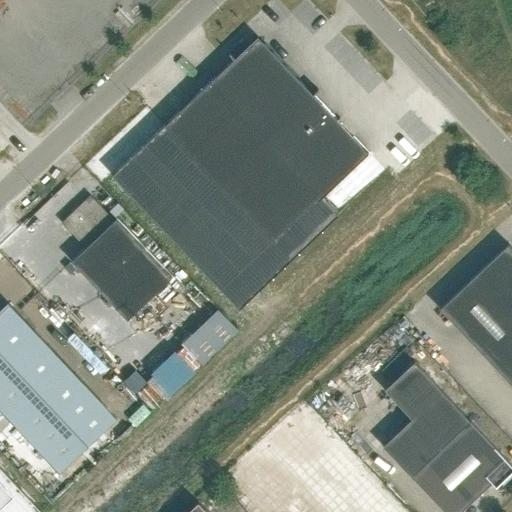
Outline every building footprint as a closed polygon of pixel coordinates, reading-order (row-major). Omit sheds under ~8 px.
[(165,125),(112,174),(240,309),(339,215),(339,214),(326,201),(322,197),(369,153),(313,95),(319,90),(318,89),(313,94),(265,43),(265,44),(250,43),(235,58),(230,53),(229,54),(234,58),(165,125)] [(61,222),(86,248),(72,261),(128,320),(172,277),(116,218),(115,220),(90,195),(61,222)] [(509,381),(511,378),(511,247),(508,244),(440,308),(509,381)] [(0,408),(60,472),(117,418),(8,303),(0,310),(0,408)] [(190,340),(212,362),(248,326),(226,304),(190,340)] [(445,511),(460,511),(496,478),(500,483),(511,471),(511,464),(414,361),(384,389),(411,418),(383,445),(445,511)] [(0,465),(0,511),(39,511),(41,510),(0,465)] [(207,511),(198,501),(186,511),(207,511)]
